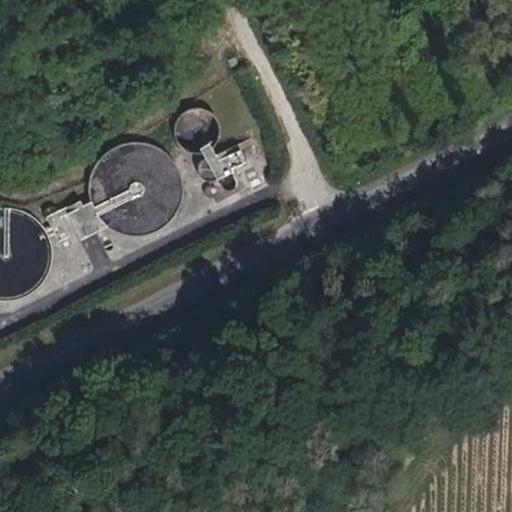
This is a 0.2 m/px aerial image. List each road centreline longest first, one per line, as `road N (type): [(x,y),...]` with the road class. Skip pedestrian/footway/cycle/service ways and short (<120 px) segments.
road 1 (tertiary): [(345,211),(115,337),(0,389)]
road 2 (residential): [(247,0),(345,211)]
road 3 (tertiary): [(511,127),(345,211)]
